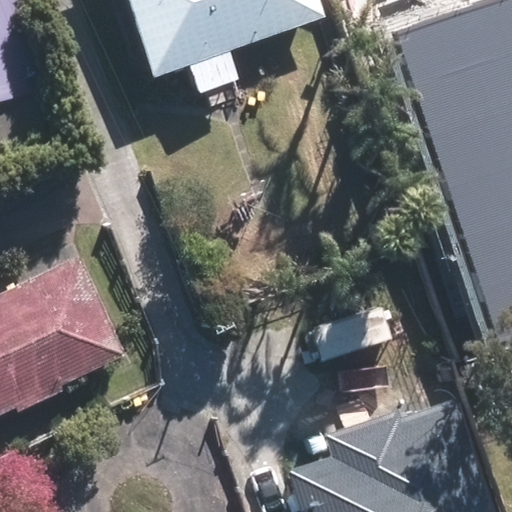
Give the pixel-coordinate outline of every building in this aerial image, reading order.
[(15,0),(0,0),(0,95),(36,87),(15,0)] [(130,0),(150,58),(317,3),(316,0),(130,0)] [(511,182),(511,181),(511,9),(380,47),(422,190),(507,166),(511,182)] [(0,393),(110,343),(69,256),(0,288),(0,393)] [(290,303),(258,316),(276,361),(308,348),(290,303)] [(343,454),(296,468),(309,511),(479,511),(456,436),(348,469),(343,454)]
